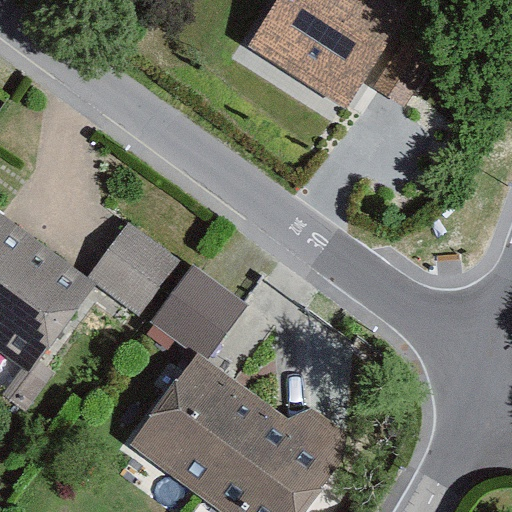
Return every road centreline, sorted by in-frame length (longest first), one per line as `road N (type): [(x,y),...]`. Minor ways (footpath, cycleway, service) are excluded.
road 1 (residential): [(484,379),(397,298),(0,16)]
road 2 (residential): [(484,379),(423,511)]
